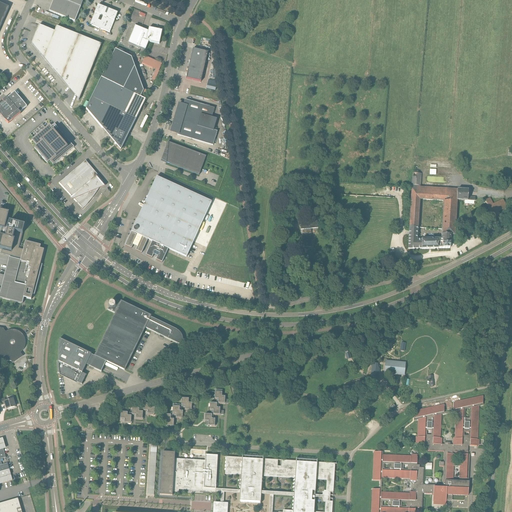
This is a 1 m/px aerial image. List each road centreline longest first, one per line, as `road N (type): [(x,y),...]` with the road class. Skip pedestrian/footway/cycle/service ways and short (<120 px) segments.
road 1 (secondary): [(88,256),(176,306),(222,319),(298,324),(391,305),(511,244)]
road 2 (secondary): [(511,235),(372,301),(303,314),(202,304),(132,275),(94,248)]
road 3 (unclassified): [(134,176),(109,159),(17,51),(15,35),(32,0)]
road 4 (unclassified): [(53,413),(254,355)]
road 5 (unclassified): [(134,176),(184,23)]
road 6 (secondary): [(86,242),(0,147)]
